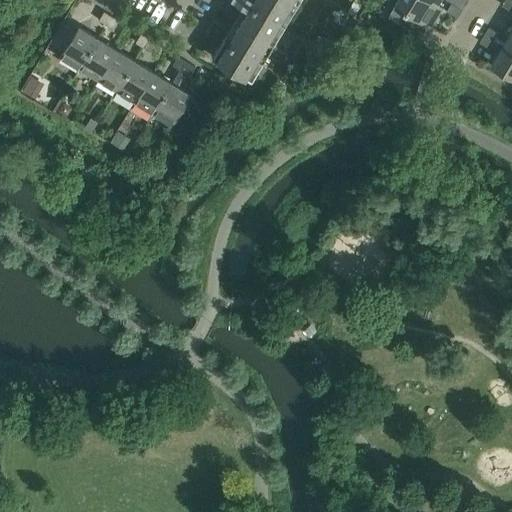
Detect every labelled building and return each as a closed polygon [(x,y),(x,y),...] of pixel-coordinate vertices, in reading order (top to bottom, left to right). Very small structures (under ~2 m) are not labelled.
[(229,39),(225,37),(213,57),(247,78),(293,0),(233,0),(237,2),(229,15),(240,22),(229,39)] [(437,5),(429,0),(398,0),(395,6),(416,19),(410,29),(421,36),(427,26),(431,28),(443,7),(438,4),(437,5)] [(511,1),(509,0),(505,0),(502,5),(511,11),(511,9),(511,1)] [(452,4),(447,11),(457,17),(462,10),(452,4)] [(416,19),(395,6),(389,16),(410,29),(416,19)] [(104,11),(99,20),(106,25),(111,16),(104,11)] [(111,16),(106,25),(114,29),(119,20),(111,16)] [(214,21),(209,28),(219,34),(224,27),(214,21)] [(60,56),(80,68),(98,38),(79,26),(60,56)] [(219,34),(209,28),(205,36),(215,42),(219,34)] [(489,28),(484,35),(493,40),(498,33),(489,28)] [(511,30),(503,46),(511,51),(511,30)] [(148,38),(141,34),(136,43),(143,47),(148,38)] [(484,35),(480,42),(489,48),(493,40),(484,35)] [(98,38),(80,68),(98,80),(117,49),(98,38)] [(148,38),(143,47),(151,51),(156,43),(148,38)] [(327,39),(323,46),(332,52),(337,45),(327,39)] [(332,52),(323,46),(318,53),(328,60),(332,52)] [(511,51),(503,46),(491,66),(511,78),(511,51)] [(117,49),(98,80),(117,91),(135,60),(117,49)] [(173,65),(181,70),(187,61),(178,56),(173,65)] [(135,60),(117,91),(135,102),(154,71),(135,60)] [(187,61),(181,70),(190,75),(195,67),(187,61)] [(154,71),(135,102),(154,113),(172,82),(154,71)] [(29,80),(22,91),(34,98),(41,87),(29,80)] [(172,82),(154,113),(173,125),(192,94),(172,82)] [(117,133),(111,144),(121,150),(127,140),(117,133)]
